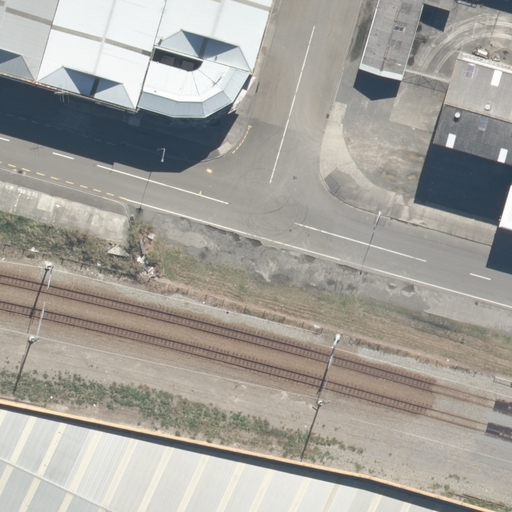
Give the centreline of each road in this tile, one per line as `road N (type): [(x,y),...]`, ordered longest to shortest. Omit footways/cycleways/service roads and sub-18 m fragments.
road 1 (unclassified): [(260,211),(0,136)]
road 2 (unclassified): [(511,281),(260,211)]
road 3 (unclassified): [(322,0),(260,211)]
